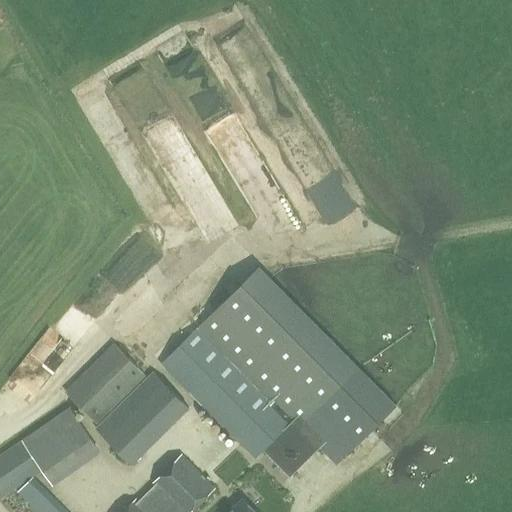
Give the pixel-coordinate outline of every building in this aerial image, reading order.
[(223,106),(232,102),(215,66),(200,73),(211,94),(204,97),(217,125),(229,119),(223,106)] [(82,99),(103,138),(148,114),(127,75),(82,99)] [(245,187),(274,174),(270,164),(240,177),(245,187)] [(256,460),(265,451),(291,478),(321,449),(336,465),(396,404),(259,265),(198,326),(272,402),(198,328),(161,363),(256,460)] [(66,390),(99,425),(147,376),(114,343),(66,390)] [(28,400),(43,388),(35,378),(20,391),(28,400)] [(8,408),(25,412),(28,399),(11,395),(8,408)] [(0,498),(0,499),(52,463),(58,470),(72,460),(66,453),(91,437),(70,406),(67,408),(63,403),(43,417),(46,423),(0,454),(0,498)] [(122,511),(189,511),(215,488),(181,454),(153,481),(155,484),(139,500),(136,498),(122,511)] [(256,511),(243,499),(230,511),(256,511)]
